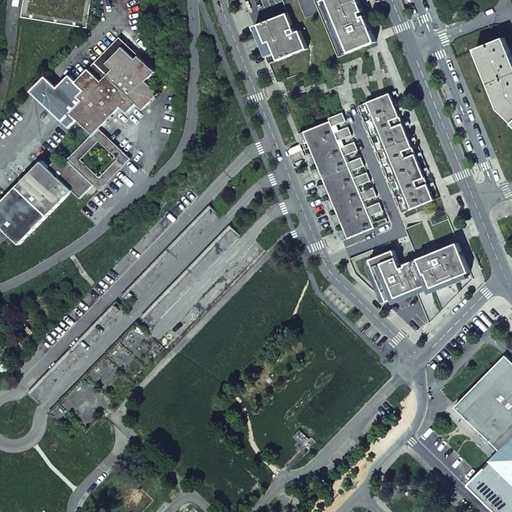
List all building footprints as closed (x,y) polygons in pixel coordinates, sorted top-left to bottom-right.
[(26,0),(24,17),(88,28),(92,0),(26,0)] [(359,0),(315,0),(319,9),(339,58),(377,42),(359,0)] [(289,13),(260,25),(268,43),(272,42),(279,61),(308,49),(301,30),(297,32),(289,13)] [(78,120),(93,135),(100,128),(121,107),(127,113),(136,104),(142,110),(158,94),(146,82),(155,72),(151,69),(136,53),(120,38),(92,66),(93,66),(77,82),(71,75),(58,88),(47,77),(32,92),(69,128),(78,120)] [(511,55),(505,38),(477,50),(501,109),(511,120),(511,55)] [(391,93),(360,106),(403,213),(435,200),(391,93)] [(350,127),(336,132),(334,127),(347,121),(344,113),(330,118),(332,121),(306,132),(350,239),(376,228),(371,217),(384,211),(380,203),(367,208),(365,201),(378,196),(374,188),(361,193),(358,186),(372,181),(368,173),(355,178),(352,171),(366,166),(362,158),(349,163),(346,156),(359,150),(356,142),(342,147),(340,141),(353,135),(350,127)] [(100,191),(132,159),(100,128),(93,135),(68,160),(94,185),(100,191)] [(0,205),(0,224),(20,244),(73,191),(81,198),(94,185),(68,160),(64,165),(58,160),(50,168),(43,162),(0,205)] [(218,213),(210,205),(123,295),(131,303),(218,213)] [(395,250),(371,260),(388,302),(417,290),(430,324),(474,279),(449,219),(433,226),(431,219),(407,229),(415,249),(403,254),(403,257),(406,263),(401,265),(395,250)] [(240,233),(230,225),(143,315),(152,324),(240,233)] [(126,309),(117,301),(29,392),(38,400),(126,309)] [(147,330),(138,321),(50,412),(59,420),(147,330)] [(511,361),(506,356),(467,396),(487,416),(494,410),(511,427),(511,361)] [(467,396),(457,407),(494,443),(494,444),(502,452),(511,441),(511,427),(494,410),(487,416),(467,396)] [(511,441),(502,452),(494,460),(511,476),(511,441)] [(499,511),(511,511),(511,476),(494,460),(470,484),(499,511)]
